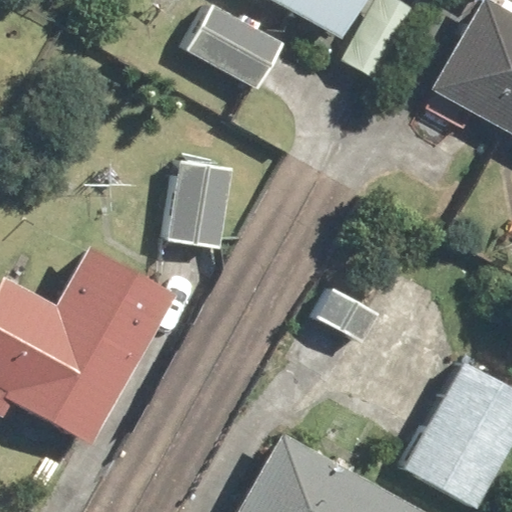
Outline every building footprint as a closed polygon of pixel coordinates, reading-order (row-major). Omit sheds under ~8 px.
[(275,0),(341,37),(361,0),(275,0)] [(511,7),(499,0),(479,0),(432,82),(511,127),(511,7)] [(229,159),(171,154),(164,241),(221,246),(229,159)] [(136,358),(174,289),(92,245),(58,307),(0,275),(0,388),(91,438),(135,357),(136,358)] [(511,382),(471,356),(398,469),(464,511),(468,511),(511,445),(511,382)] [(431,511),(280,424),(228,511),(431,511)]
